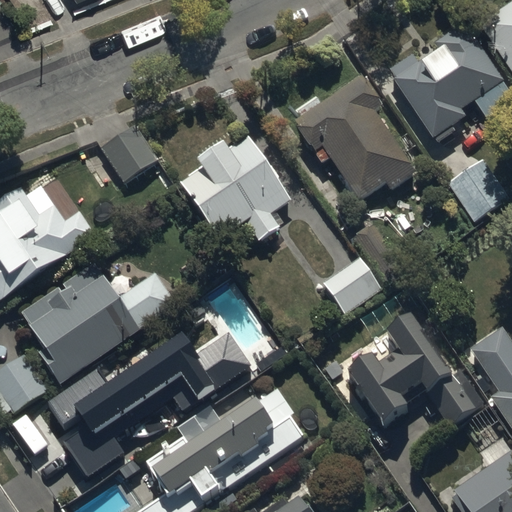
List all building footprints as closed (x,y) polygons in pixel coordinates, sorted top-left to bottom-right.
[(511,10),(481,32),(511,78),(511,10)] [(467,124),(462,117),(475,108),(493,134),(511,121),(511,101),(465,30),(433,51),(439,60),(421,72),(414,61),(392,75),(398,84),(393,87),(432,146),(437,142),(440,147),(456,137),(454,133),(467,124)] [(417,179),(375,119),(384,113),(362,83),(323,111),(316,101),(295,116),(301,125),(295,130),(323,170),(331,164),(361,208),(386,190),(391,198),(417,179)] [(133,132),(101,153),(125,188),(156,166),(133,132)] [(291,208),(248,145),(238,152),(237,150),(228,157),(225,153),(198,171),(200,175),(187,183),(189,186),(181,192),(220,249),(247,230),(258,247),(280,232),(272,220),(291,208)] [(485,166),(449,191),(474,226),(510,202),(485,166)] [(41,224),(22,197),(0,211),(0,308),(96,244),(80,220),(68,229),(57,213),(41,224)] [(404,276),(371,232),(352,246),(385,291),(404,276)] [(359,264),(324,288),(347,321),(382,297),(359,264)] [(177,313),(156,281),(120,306),(95,269),(21,320),(46,357),(39,362),(60,393),(177,313)] [(413,326),(388,344),(397,357),(379,370),(375,364),(350,382),(386,433),(410,416),(404,407),(423,394),(451,433),(484,410),(460,377),(453,382),(413,326)] [(251,366),(228,333),(197,354),(182,333),(106,386),(97,373),(48,406),(62,427),(79,416),(86,425),(61,442),(87,479),(126,453),(110,428),(168,389),(184,412),(251,366)] [(511,347),(504,334),(473,354),(493,384),(484,391),(511,434),(511,347)] [(52,400),(27,361),(0,377),(0,391),(19,421),(52,400)] [(277,395),(191,453),(185,445),(149,470),(156,480),(154,482),(169,504),(156,511),(202,511),(304,443),(290,424),(294,421),(277,395)] [(458,511),(511,511),(511,458),(449,498),(458,511)]
